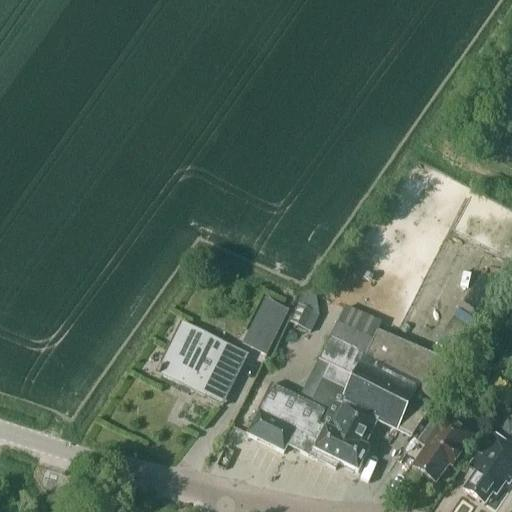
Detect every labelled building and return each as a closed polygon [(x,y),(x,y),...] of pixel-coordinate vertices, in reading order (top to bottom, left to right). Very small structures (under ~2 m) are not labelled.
[(242,346),(265,358),(288,313),(264,301),(242,346)] [(290,324),(310,334),(319,317),(299,307),(290,324)] [(336,325),(373,343),(381,324),(344,308),(336,325)] [(245,358),(227,348),(181,325),(156,373),(202,397),(207,388),(225,397),(245,358)] [(373,343),(336,325),(319,363),(328,368),(322,381),(348,393),(331,429),(318,423),(323,413),(310,407),(269,388),(246,438),(282,454),(286,449),(333,472),(336,465),(357,475),(368,451),(365,449),(376,425),(397,435),(398,433),(411,439),(457,371),(378,334),(373,343)] [(479,384),(486,371),(476,365),(468,377),(479,384)] [(322,381),(310,407),(323,413),(318,423),(331,429),(348,393),(322,381)] [(460,454),(472,438),(438,415),(416,446),(424,451),(411,470),(435,487),(448,468),(451,471),(462,455),(460,454)] [(475,474),(462,493),(484,508),(492,496),(495,498),(505,484),(508,487),(511,480),(511,449),(492,435),(468,469),(475,474)]
